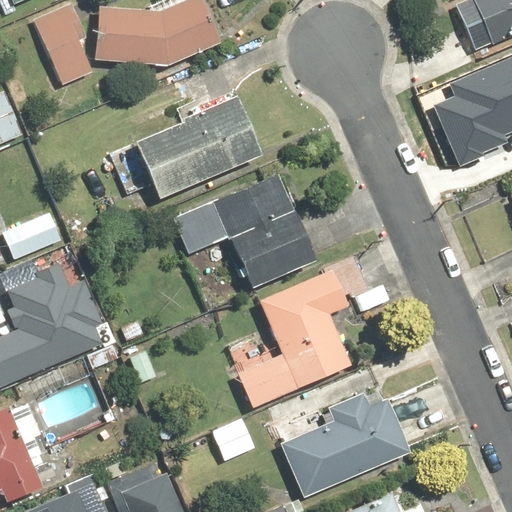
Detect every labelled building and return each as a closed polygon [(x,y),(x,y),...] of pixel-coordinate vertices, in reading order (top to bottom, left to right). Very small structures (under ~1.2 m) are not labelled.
[(99,5),(96,57),(174,61),(228,35),(211,0),(175,0),(159,8),(99,5)] [(511,0),(454,0),(474,51),(511,36),(511,0)] [(67,3),(34,17),(63,86),(96,73),(67,3)] [(431,104),(454,157),(511,132),(511,53),(444,82),(446,97),(431,104)] [(0,85),(0,142),(25,132),(4,84),(0,85)] [(243,94),(138,138),(162,196),(267,152),(243,94)] [(284,169),(172,212),(188,253),(234,235),(252,281),(318,256),(284,169)] [(50,206),(1,225),(14,259),(64,241),(50,206)] [(0,335),(0,380),(100,338),(93,321),(100,318),(82,276),(69,281),(58,255),(30,266),(34,274),(7,285),(15,304),(6,308),(15,329),(0,335)] [(239,364),(256,406),(357,367),(335,310),(354,303),(338,261),(260,291),(282,348),(239,364)] [(123,344),(145,335),(138,317),(116,326),(123,344)] [(145,351),(125,359),(135,383),(155,375),(145,351)] [(281,435),(303,493),(412,451),(385,382),(328,404),(332,415),(281,435)] [(62,479),(28,398),(0,409),(0,488),(4,486),(10,500),(62,479)] [(237,418),(205,432),(219,465),(251,451),(237,418)] [(203,441),(183,449),(195,479),(215,471),(203,441)] [(105,477),(118,511),(188,511),(171,468),(164,471),(158,457),(105,477)] [(408,511),(397,484),(326,511),(440,511),(438,505),(420,511),(408,511)] [(84,511),(76,493),(29,511),(84,511)]
